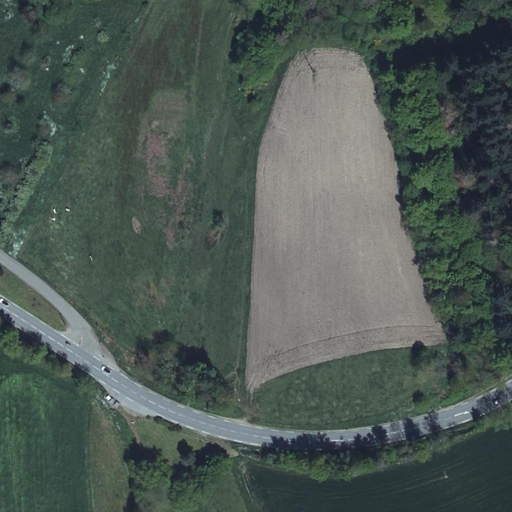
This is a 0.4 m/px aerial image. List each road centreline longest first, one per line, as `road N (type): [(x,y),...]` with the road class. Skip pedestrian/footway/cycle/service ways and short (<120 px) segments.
road 1 (secondary): [(511,391),(457,418),(391,436),(294,442),(173,413),(81,359)]
road 2 (unclassified): [(81,359),(78,319),(0,255)]
